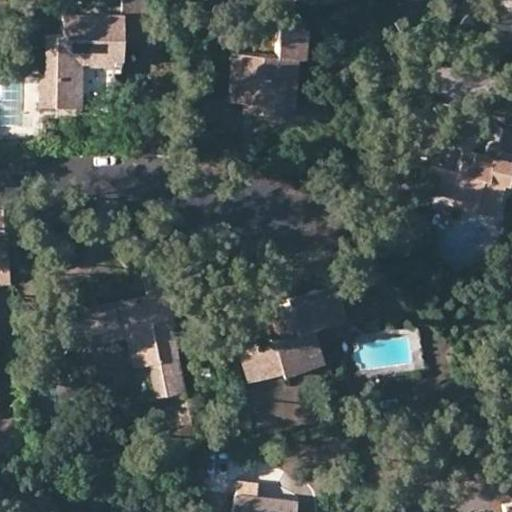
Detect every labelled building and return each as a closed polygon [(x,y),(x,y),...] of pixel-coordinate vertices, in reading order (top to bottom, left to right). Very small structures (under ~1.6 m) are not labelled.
[(89,62),(122,63),(122,15),(63,14),(62,33),(49,33),(49,69),(42,69),(43,110),(79,110),(81,56),(88,56),(89,62)] [(254,113),(281,114),(283,72),(294,72),(295,56),(303,57),(304,27),(278,25),(277,54),(232,52),(230,100),(244,101),(255,101),(254,113)] [(283,72),(281,114),(293,114),(294,72),(283,72)] [(255,101),(244,101),(243,113),(254,113),(255,101)] [(415,144),(444,159),(457,137),(426,124),(415,144)] [(473,199),(471,209),(494,214),(503,179),(511,181),(511,129),(501,127),(499,135),(494,137),(489,140),(485,145),(483,149),(482,152),(471,150),(469,157),(459,154),(455,170),(432,165),(427,189),(456,194),(473,199)] [(473,199),(456,194),(453,205),(471,209),(473,199)] [(0,264),(9,265),(7,220),(0,220),(0,264)] [(0,279),(10,279),(9,265),(0,264),(0,279)] [(143,334),(149,363),(155,394),(183,389),(170,325),(172,325),(167,298),(171,297),(165,267),(142,271),(146,294),(146,300),(135,303),(134,296),(95,305),(94,297),(70,302),(72,315),(67,316),(69,326),(74,326),(77,334),(100,330),(102,342),(125,337),(143,334)] [(325,286),(336,322),(345,319),(334,284),(325,286)] [(336,322),(325,286),(288,297),(291,304),(271,310),(280,337),(240,350),(250,381),(282,371),(283,375),(322,362),(312,329),(336,322)] [(146,300),(146,294),(134,296),(135,303),(146,300)] [(410,335),(414,362),(414,369),(425,367),(419,325),(408,327),(410,335)] [(143,334),(125,337),(131,367),(149,363),(143,334)] [(297,511),(298,500),(237,492),(235,511),(297,511)] [(511,511),(511,502),(502,505),(503,511),(511,511)]
